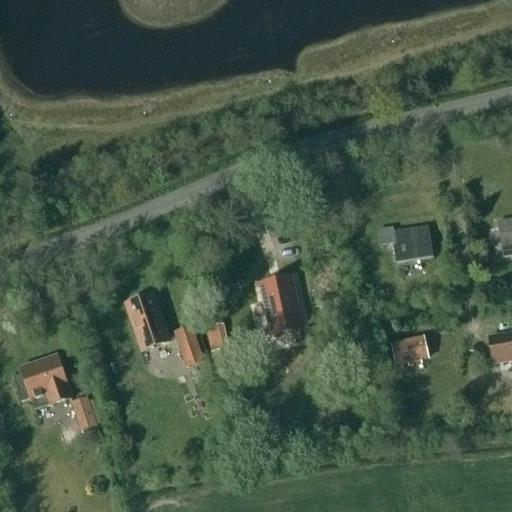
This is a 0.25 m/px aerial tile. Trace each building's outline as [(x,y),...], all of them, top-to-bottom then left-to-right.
[(511,221),(498,224),(503,260),(511,258),(511,221)] [(397,265),(418,262),(433,259),(428,229),(393,235),(392,231),(379,233),(381,247),(394,245),(397,265)] [(487,266),(485,253),(471,255),(474,268),(487,266)] [(290,282),(262,288),(272,336),(300,330),(290,282)] [(154,298),(128,307),(144,352),(170,343),(154,298)] [(231,372),(221,328),(207,331),(217,375),(231,372)] [(175,335),(183,367),(199,363),(191,331),(175,335)] [(511,335),(489,340),(494,366),(511,363),(511,335)] [(424,340),(392,347),(396,367),(428,360),(424,340)] [(23,377),(13,380),(22,405),(31,402),(35,413),(71,401),(57,361),(21,373),(23,377)] [(98,422),(88,395),(68,402),(77,429),(98,422)]
